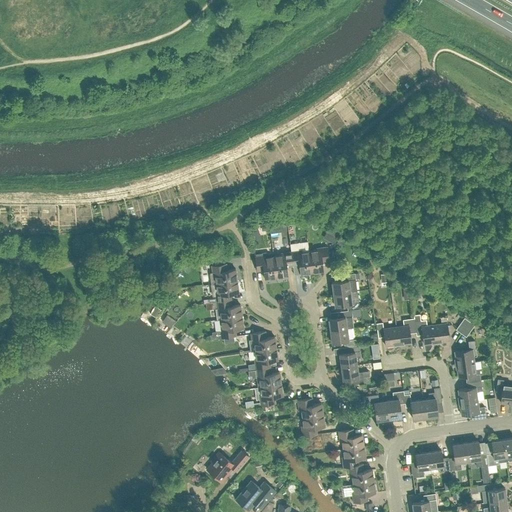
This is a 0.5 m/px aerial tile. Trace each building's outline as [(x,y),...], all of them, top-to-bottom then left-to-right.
[(294,220),(278,221),(279,241),(295,240),(294,220)] [(320,249),(309,251),(311,272),(323,270),(322,262),(329,261),(327,246),(320,247),(320,249)] [(297,250),(291,251),(292,266),(299,265),(300,273),(311,272),(309,251),(297,252),(297,250)] [(284,254),(273,256),(276,277),(288,275),(286,266),(292,266),(291,251),(284,252),(284,254)] [(276,277),(273,256),(262,257),(261,255),(254,256),(256,270),(263,270),(264,278),(276,277)] [(209,272),(210,283),(237,280),(235,268),(227,269),(226,263),(211,265),(212,272),(209,272)] [(398,284),(394,269),(387,271),(391,285),(398,284)] [(350,291),(354,290),(357,290),(355,278),(354,272),(342,274),(343,280),(331,281),(333,293),(350,291)] [(215,295),(216,301),(231,299),(230,293),(238,292),(237,280),(210,283),(212,296),(215,295)] [(335,305),(346,304),(347,309),(352,309),(359,308),(358,302),(355,302),(354,297),(355,297),(354,290),(350,291),(333,293),(335,305)] [(231,305),(231,299),(216,301),(217,308),(215,308),(216,319),(218,319),(242,316),(240,304),(231,305)] [(330,330),(346,328),(353,327),(351,315),(352,315),(351,309),(339,311),(340,317),(328,318),(330,330)] [(420,319),(419,314),(413,315),(414,320),(416,332),(415,332),(416,335),(422,334),(423,343),(436,341),(434,324),(427,325),(426,319),(420,320),(420,319)] [(466,314),(464,317),(455,329),(460,332),(471,318),(466,314)] [(410,333),(415,332),(416,332),(414,320),(413,315),(413,317),(402,319),(403,325),(395,326),(398,344),(411,342),(410,333)] [(243,327),(242,316),(218,319),(220,330),(221,337),(235,335),(235,328),(243,327)] [(440,317),(441,323),(434,324),(436,341),(449,340),(447,322),(446,322),(446,316),(440,317)] [(476,321),(471,318),(460,332),(466,336),(474,324),(476,321)] [(385,345),(398,344),(395,326),(383,328),(382,322),(376,322),(378,337),(384,336),(385,345)] [(348,340),(346,328),(330,330),(331,342),(343,340),(344,346),(356,345),(355,339),(348,340)] [(249,340),(250,351),(276,348),(274,336),(266,337),(265,330),(250,333),(251,340),(249,340)] [(467,341),(468,348),(454,351),(456,363),(474,361),(473,354),(475,353),(473,340),(467,341)] [(339,353),(341,366),(356,364),(355,356),(360,356),(358,345),(346,346),(347,352),(339,353)] [(254,362),(254,363),(247,364),(248,369),(270,367),(269,360),(277,359),(276,348),(250,351),(248,351),(249,359),(256,358),(257,362),(254,362)] [(478,368),(475,369),(474,361),(456,363),(458,376),(465,375),(466,381),(480,379),(479,373),(478,368)] [(356,364),(341,366),(342,379),(350,378),(351,384),(352,384),(363,382),(369,381),(367,370),(362,371),(357,372),(356,364)] [(271,373),(270,367),(248,369),(249,378),(256,377),(257,386),(260,386),(281,383),(279,372),(271,373)] [(393,372),(383,373),(385,386),(394,385),(393,372)] [(500,402),(511,403),(511,384),(502,384),(503,379),(497,378),(496,391),(501,391),(500,402)] [(457,389),(459,402),(477,399),(476,391),(482,390),(480,379),(466,381),(467,388),(457,389)] [(282,395),(281,383),(260,386),(261,397),(259,398),(260,405),(275,403),(274,396),(282,395)] [(428,392),(428,398),(422,399),(425,417),(437,415),(435,402),(441,401),(439,387),(433,387),(434,392),(428,392)] [(399,403),(404,402),(405,402),(403,394),(403,390),(392,392),(393,399),(386,400),(388,418),(401,416),(399,403)] [(409,393),(403,394),(405,402),(404,402),(405,406),(411,406),(412,418),(425,417),(422,399),(410,400),(409,393)] [(376,419),(388,418),(386,400),(379,401),(378,394),(367,395),(368,407),(374,407),(376,419)] [(300,406),(302,417),(323,414),(321,402),(312,404),(311,397),(297,399),(298,406),(300,406)] [(478,406),(477,399),(459,402),(461,414),(470,413),(471,419),(485,417),(484,406),(478,406)] [(324,426),(323,414),(302,417),(303,428),(301,429),(302,436),(317,433),(316,427),(324,426)] [(341,437),(343,448),(363,445),(362,433),(353,435),(352,428),(338,430),(339,437),(341,437)] [(511,437),(503,439),(505,455),(506,461),(511,459),(511,437)] [(499,463),(498,462),(506,461),(505,455),(503,439),(491,440),(492,452),(486,453),(487,464),(487,465),(499,463)] [(478,440),(465,442),(467,460),(475,459),(476,466),(487,464),(486,453),(485,453),(485,452),(479,453),(478,440)] [(454,456),(448,457),(449,469),(449,470),(461,468),(460,461),(467,460),(465,442),(452,444),(454,456)] [(344,459),(342,460),(343,466),(357,464),(356,458),(365,457),(363,445),(343,448),(344,459)] [(441,449),(428,451),(430,467),(438,466),(438,470),(449,469),(448,457),(448,456),(442,457),(441,449)] [(207,468),(221,480),(232,467),(238,472),(246,462),(237,454),(231,461),(219,451),(211,460),(213,462),(207,468)] [(422,468),(430,467),(428,451),(415,453),(416,461),(410,462),(412,477),(423,475),(422,468)] [(363,470),(362,464),(362,463),(357,464),(343,466),(343,467),(348,466),(349,472),(351,472),(352,483),(373,480),(372,469),(363,470)] [(236,497),(249,508),(258,497),(265,502),(275,490),(264,481),(259,487),(250,480),(236,497)] [(375,492),(373,480),(352,483),(354,494),(352,494),(353,502),(367,500),(366,493),(375,492)] [(481,490),(483,502),(506,499),(504,487),(492,489),(491,483),(476,485),(477,491),(481,490)] [(412,502),(413,511),(425,511),(430,511),(437,510),(434,493),(423,494),(423,500),(412,502)] [(489,501),(490,506),(482,507),(482,511),(498,511),(507,511),(506,499),(483,502),(489,501)]
